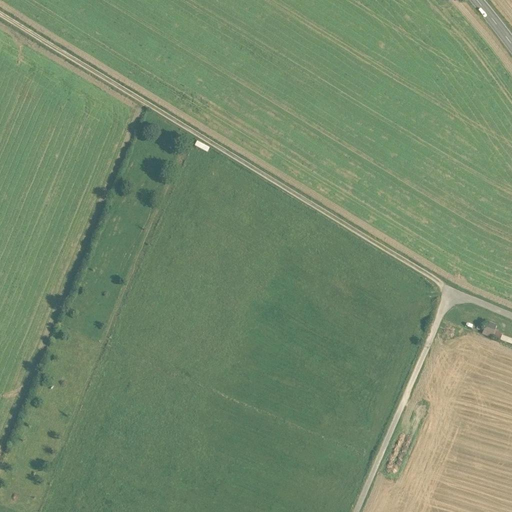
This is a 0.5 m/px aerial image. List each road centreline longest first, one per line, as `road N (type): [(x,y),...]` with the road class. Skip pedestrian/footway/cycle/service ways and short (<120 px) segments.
road 1 (track): [(451,291),(0,15)]
road 2 (track): [(451,291),(356,511)]
